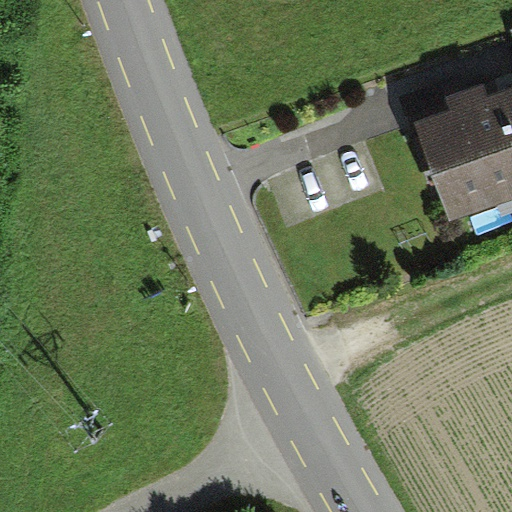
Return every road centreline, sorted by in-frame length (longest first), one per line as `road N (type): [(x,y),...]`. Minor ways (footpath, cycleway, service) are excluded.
road 1 (tertiary): [(113,0),(255,333),(351,511)]
road 2 (unknown): [(309,435),(143,511)]
